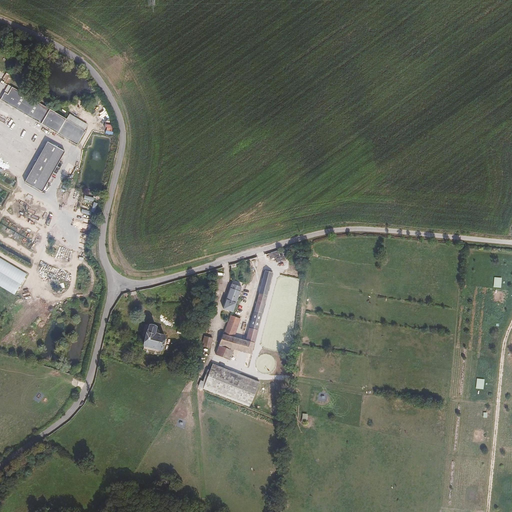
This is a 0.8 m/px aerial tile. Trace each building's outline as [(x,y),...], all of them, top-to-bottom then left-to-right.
[(86,133),(29,98),(13,89),(5,103),(78,147),(86,133)] [(48,143),(24,182),(42,193),(65,154),(48,143)] [(64,249),(62,256),(70,258),(72,252),(64,249)] [(287,251),(287,250),(278,251),(281,262),(288,260),(288,256),(287,251)] [(281,262),(278,251),(264,254),(266,261),(275,260),(276,263),(281,262)] [(0,257),(0,286),(14,295),(27,274),(0,257)] [(236,317),(230,315),(217,355),(231,360),(234,349),(248,353),(247,354),(251,355),(272,273),(265,271),(246,341),(235,338),(230,336),(236,317)] [(224,307),(232,310),(241,285),(232,282),(224,307)] [(485,292),(478,291),(477,300),(483,301),(485,292)] [(230,336),(235,338),(241,319),(236,317),(230,336)] [(154,333),(155,329),(155,327),(148,325),(142,350),(159,354),(164,335),(158,334),(154,333)] [(206,337),(204,347),(211,349),(213,339),(211,338),(206,337)] [(252,406),(261,381),(213,364),(211,370),(209,370),(205,382),(207,383),(205,388),(252,406)] [(205,382),(209,370),(208,370),(204,380),(201,379),(199,386),(205,388),(207,383),(205,382)] [(487,379),(480,378),(479,388),(486,389),(487,379)]
